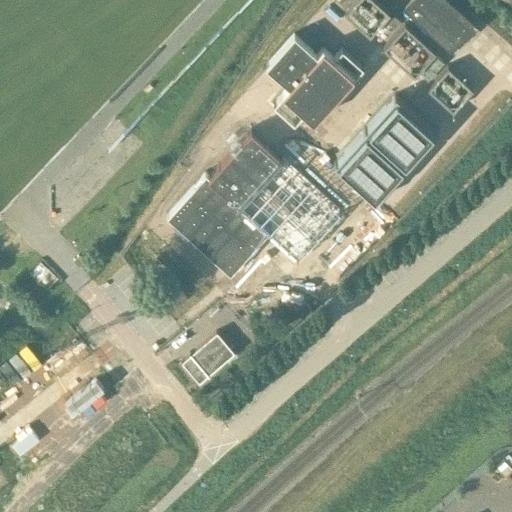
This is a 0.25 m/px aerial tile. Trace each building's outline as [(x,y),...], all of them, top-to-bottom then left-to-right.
[(389,12),(376,0),(354,0),(344,12),(369,33),(389,12)] [(458,44),(476,24),(450,0),(408,0),(402,8),(450,51),(458,43),(458,44)] [(414,75),(436,51),(405,23),(382,47),(414,75)] [(323,46),(316,53),(294,32),(265,64),(287,85),(281,91),(272,101),(294,121),(303,111),(313,120),(354,74),(363,64),(341,45),(333,55),(323,46)] [(473,87),(448,64),(427,86),(452,109),(473,87)] [(333,162),(375,200),(437,131),(395,93),(333,162)] [(206,171),(166,214),(230,271),(269,228),(266,225),(308,179),(251,128),(209,174),(206,171)] [(73,259),(79,265),(84,261),(78,255),(73,259)] [(170,279),(152,294),(167,312),(186,297),(170,279)] [(302,316),(312,308),(304,300),(295,308),(302,316)] [(216,330),(208,337),(181,360),(199,381),(234,351),(216,330)]
